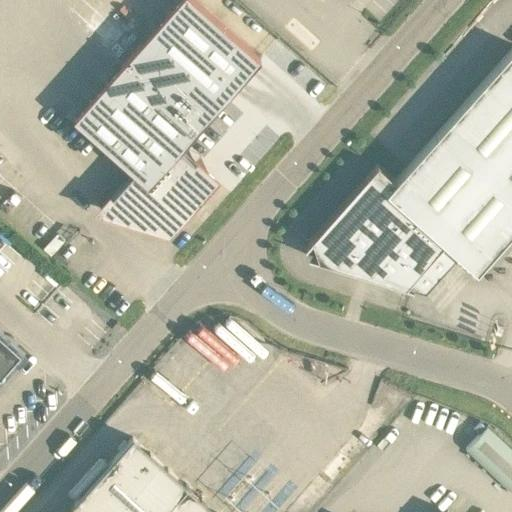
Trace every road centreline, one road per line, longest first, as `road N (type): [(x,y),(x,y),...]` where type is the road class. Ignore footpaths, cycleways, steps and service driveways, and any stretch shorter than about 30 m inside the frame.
road 1 (unclassified): [(219,254),(436,0)]
road 2 (unclassified): [(511,394),(488,375),(297,318),(219,254)]
road 3 (unclassified): [(0,495),(219,254)]
road 4 (unknown): [(109,374),(0,290)]
